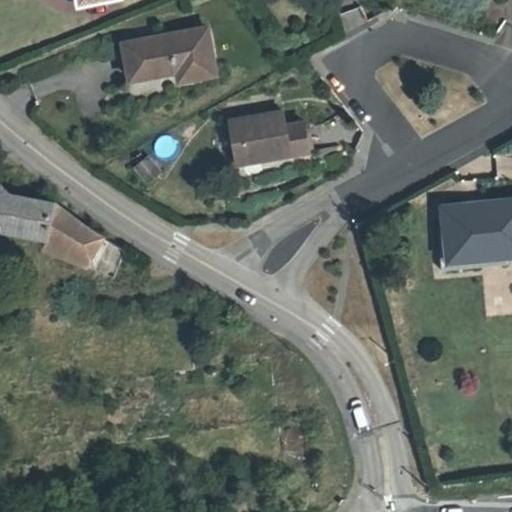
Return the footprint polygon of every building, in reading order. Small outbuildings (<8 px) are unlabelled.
[(125,38),(127,71),(172,67),(172,74),(213,71),(209,32),(125,38)] [(288,136),(288,122),(230,125),(233,169),(305,166),(304,135),(288,136)] [(19,195),(14,201),(1,185),(0,185),(0,231),(44,241),(43,248),(112,273),(124,249),(82,222),(55,200),(19,195)] [(511,195),(451,200),(452,222),(444,223),(444,265),(511,262),(511,195)] [(101,378),(107,441),(274,426),(268,363),(101,378)]
